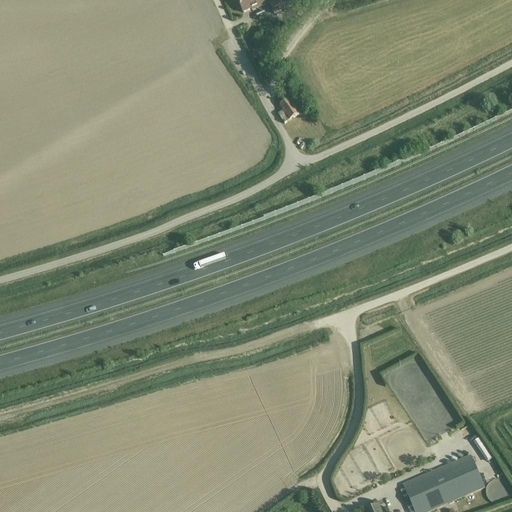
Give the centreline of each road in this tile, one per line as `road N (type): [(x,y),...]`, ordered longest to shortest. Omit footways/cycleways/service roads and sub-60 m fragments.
road 1 (motorway): [(511,141),(296,235),(0,333)]
road 2 (motorway): [(0,363),(304,264),(511,173)]
road 3 (unclassified): [(337,511),(326,474),(359,406),(341,316),(511,248)]
road 4 (unclassified): [(298,166),(133,240),(0,280)]
road 5 (unclassified): [(511,64),(298,166)]
road 6 (unclassified): [(217,0),(298,166)]
